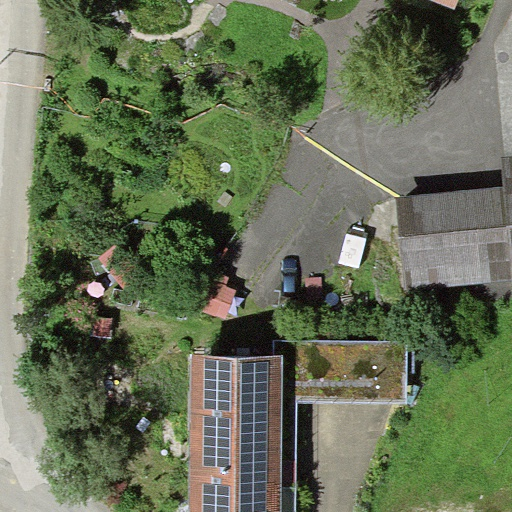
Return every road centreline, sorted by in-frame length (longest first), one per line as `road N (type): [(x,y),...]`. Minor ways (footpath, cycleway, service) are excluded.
road 1 (residential): [(0,213),(22,48),(13,0)]
road 2 (residential): [(19,482),(0,362)]
